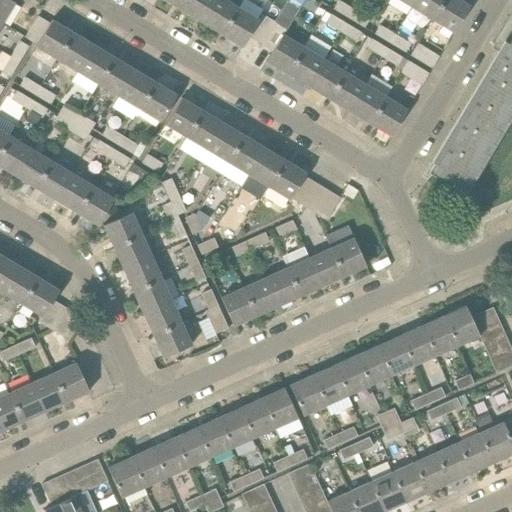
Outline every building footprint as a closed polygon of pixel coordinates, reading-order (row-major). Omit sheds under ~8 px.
[(0,0),(0,22),(2,24),(14,3),(9,0),(0,0)] [(163,0),(180,10),(186,0),(163,0)] [(186,0),(180,10),(201,22),(214,0),(186,0)] [(214,0),(201,22),(221,35),(238,8),(225,0),(214,0)] [(287,0),(275,22),(304,39),(317,17),(288,0),(287,0)] [(397,0),(412,9),(416,0),(397,0)] [(416,0),(412,9),(432,21),(444,0),(416,0)] [(444,0),(432,21),(453,34),(469,6),(458,0),(444,0)] [(349,19),(354,10),(339,1),(333,10),(349,19)] [(248,38),(261,44),(274,23),(260,14),(257,19),(238,8),(221,35),(242,47),(248,38)] [(349,19),(364,29),(370,19),(354,10),(349,19)] [(340,33),(346,24),(330,15),(324,24),(340,33)] [(25,38),(37,45),(49,24),(38,17),(25,38)] [(72,33),(52,20),(49,24),(37,45),(35,47),(56,60),(72,33)] [(287,74),(303,48),(284,36),(287,30),(274,23),(261,44),(272,52),(266,62),(287,74)] [(340,33),(356,42),(361,34),(346,24),(340,33)] [(390,44),(395,35),(379,26),(374,35),(390,44)] [(511,28),(510,32),(511,32),(511,39),(509,45),(493,70),(478,96),(463,121),(447,147),(432,173),(467,193),(482,168),(498,142),(511,118),(511,28)] [(56,60),(77,72),(93,45),(72,33),(56,60)] [(405,53),(410,44),(395,35),(390,44),(405,53)] [(381,57),(386,48),(371,39),(366,48),(381,57)] [(11,57),(20,62),(29,47),(20,42),(11,57)] [(431,69),(439,57),(417,44),(410,56),(431,69)] [(91,96),(98,85),(114,58),(93,45),(77,72),(70,83),(91,96)] [(287,74),(308,87),(324,60),(303,48),(287,74)] [(397,67),(402,58),(386,48),(381,57),(397,67)] [(1,73),(10,78),(20,62),(11,57),(1,73)] [(98,85),(119,97),(135,70),(114,58),(98,85)] [(308,87),(328,99),(345,73),(324,60),(308,87)] [(421,86),(428,74),(407,61),(400,74),(421,86)] [(119,97),(139,110),(156,82),(135,70),(119,97)] [(328,99),(349,112),(365,85),(345,73),(328,99)] [(349,112),(370,124),(386,97),(391,88),(371,76),(365,85),(349,112)] [(35,96),(40,87),(24,78),(19,87),(35,96)] [(156,82),(139,110),(140,110),(160,122),(176,95),(156,82)] [(50,105),(56,96),(40,87),(35,96),(50,105)] [(27,110),(32,101),(16,92),(11,100),(27,110)] [(370,124),(390,137),(407,110),(386,97),(370,124)] [(165,125),(186,138),(202,111),(181,99),(165,125)] [(42,119),(47,110),(32,101),(27,110),(42,119)] [(61,110),(59,113),(75,123),(80,115),(64,105),(61,110)] [(186,138),(207,150),(223,124),(202,111),(186,138)] [(70,132),(75,123),(59,113),(54,122),(70,132)] [(80,115),(75,123),(90,132),(92,129),(95,124),(80,115)] [(85,141),(90,132),(75,123),(70,132),(85,141)] [(207,150),(227,163),(243,136),(223,124),(207,150)] [(117,146),(123,137),(107,127),(101,136),(117,146)] [(0,152),(9,137),(0,130),(0,152)] [(227,163),(248,175),(264,149),(243,136),(227,163)] [(0,152),(0,167),(14,176),(30,149),(9,137),(0,152)] [(123,137),(117,146),(132,155),(137,145),(123,137)] [(109,159),(115,151),(98,141),(93,150),(109,159)] [(14,176),(35,189),(51,162),(30,149),(14,176)] [(248,175),(269,188),(285,161),(264,149),(248,175)] [(124,168),(129,160),(115,151),(109,159),(124,168)] [(157,173),(163,164),(147,155),(141,164),(157,173)] [(285,161),(269,188),(289,200),(290,199),(304,177),(306,174),(285,161)] [(35,189),(56,201),(72,174),(51,162),(35,189)] [(56,201),(76,214),(93,187),(72,174),(56,201)] [(290,199),(302,206),(316,184),(304,177),(290,199)] [(171,202),(180,198),(171,179),(161,183),(171,202)] [(302,206),(314,214),(327,191),(316,184),(302,206)] [(97,226),(99,223),(113,199),(93,187),(76,214),(97,226)] [(314,214),(326,221),(339,198),(327,191),(314,214)] [(171,202),(177,216),(186,212),(180,198),(171,202)] [(178,219),(177,216),(171,202),(162,206),(170,223),(178,219)] [(113,248),(141,235),(131,213),(103,226),(113,248)] [(192,235),(202,231),(194,214),(184,219),(192,235)] [(177,239),(185,236),(178,219),(170,223),(177,239)] [(279,238),(297,231),(292,221),(275,228),(279,238)] [(253,250),(269,242),(265,233),(249,240),(253,250)] [(123,270),(151,257),(141,235),(113,248),(123,270)] [(201,255),(218,248),(214,238),(197,246),(201,255)] [(330,248),(344,277),(366,267),(353,238),(330,248)] [(236,258),(253,250),(249,240),(231,248),(236,258)] [(188,266),(198,262),(191,246),(181,251),(188,266)] [(322,287),(344,277),(330,248),(309,258),(322,287)] [(207,270),(224,262),(220,253),(203,261),(207,270)] [(0,291),(1,292),(17,266),(0,255),(0,291)] [(133,292),(161,279),(151,257),(123,270),(133,292)] [(300,297),(322,287),(309,258),(287,268),(300,297)] [(196,284),(206,279),(198,262),(188,266),(196,284)] [(1,292),(22,305),(38,278),(17,266),(1,292)] [(277,307),(300,297),(287,268),(265,278),(277,307)] [(41,317),(52,301),(59,290),(38,278),(22,305),(41,317)] [(255,317),(277,307),(265,278),(242,288),(255,317)] [(143,314),(170,301),(161,279),(133,292),(143,314)] [(233,327),(255,317),(242,288),(220,298),(233,327)] [(208,310),(218,306),(211,290),(201,294),(208,310)] [(38,323),(52,331),(65,308),(52,301),(41,317),(38,323)] [(153,336),(180,323),(170,301),(143,314),(153,336)] [(215,335),(228,329),(218,306),(208,310),(205,312),(215,335)] [(476,329),(471,318),(466,306),(443,316),(457,346),(479,336),(476,329)] [(52,331),(64,338),(78,316),(65,308),(52,331)] [(476,329),(498,319),(493,308),(471,318),(476,329)] [(435,356),(457,346),(443,316),(421,326),(435,356)] [(481,341),(503,331),(498,319),(476,329),(479,336),(481,341)] [(163,358),(190,346),(180,323),(153,336),(163,358)] [(413,366),(435,356),(421,326),(399,336),(413,366)] [(486,352),(508,342),(503,331),(481,341),(486,352)] [(391,376),(413,366),(399,336),(377,346),(391,376)] [(18,355),(35,348),(31,338),(14,346),(18,355)] [(491,363),(511,353),(511,351),(508,342),(486,352),(491,363)] [(0,358),(2,363),(18,355),(14,346),(0,352),(0,358)] [(369,386),(391,376),(377,346),(355,356),(369,386)] [(496,374),(511,366),(511,353),(491,363),(496,374)] [(346,396),(369,386),(355,356),(333,366),(346,396)] [(53,373),(67,402),(89,392),(76,363),(53,373)] [(324,406),(346,396),(333,366),(311,376),(324,406)] [(45,412),(67,402),(53,373),(32,383),(45,412)] [(458,391),(473,384),(469,375),(454,382),(458,391)] [(302,416),(324,406),(311,376),(289,386),(302,416)] [(22,422),(45,412),(32,383),(9,393),(22,422)] [(275,428),(297,418),(284,388),(262,398),(275,428)] [(430,404),(445,397),(440,388),(425,394),(430,404)] [(0,431),(0,432),(22,422),(9,393),(0,397),(0,431)] [(414,411),(430,404),(425,394),(410,401),(414,411)] [(442,404),(447,414),(461,407),(457,397),(442,404)] [(253,438),(275,428),(262,398),(239,408),(253,438)] [(430,421),(447,414),(442,404),(426,412),(430,421)] [(231,448),(253,438),(239,408),(217,418),(231,448)] [(390,425),(399,420),(394,409),(385,413),(390,425)] [(375,417),(380,426),(381,429),(390,425),(385,413),(382,414),(375,417)] [(209,458),(231,448),(217,418),(195,428),(209,458)] [(404,438),(419,432),(412,418),(400,423),(398,424),(402,433),(404,438)] [(511,418),(503,422),(502,422),(480,432),(494,462),(511,453),(511,418)] [(386,441),(402,433),(398,424),(400,423),(399,420),(390,425),(381,429),(386,441)] [(343,443),(357,437),(353,427),(339,433),(343,443)] [(187,468),(209,458),(195,428),(173,438),(187,468)] [(472,472),(494,462),(480,432),(458,442),(472,472)] [(327,450),(343,443),(339,433),(322,441),(327,450)] [(165,478),(187,468),(173,438),(151,448),(165,478)] [(358,454),(373,447),(368,438),(353,444),(358,454)] [(450,482),(472,472),(458,442),(436,452),(450,482)] [(342,460),(358,454),(353,444),(338,451),(342,460)] [(144,487),(165,478),(151,448),(129,458),(146,496),(147,495),(144,487)] [(287,457),(292,466),(307,459),(303,450),(287,457)] [(428,492),(450,482),(436,452),(414,462),(428,492)] [(276,473),(292,466),(287,457),(272,463),(276,473)] [(128,504),(146,496),(129,458),(107,468),(121,498),(124,496),(128,504)] [(96,486),(99,485),(107,481),(108,481),(98,460),(86,465),(96,486)] [(406,502),(428,492),(414,462),(392,472),(406,502)] [(292,486),(315,475),(310,464),(287,474),(292,486)] [(85,491),(96,486),(86,465),(75,470),(85,491)] [(244,476),(248,486),(263,479),(259,469),(244,476)] [(74,496),(85,491),(75,470),(64,475),(74,496)] [(384,511),(406,502),(392,472),(371,482),(384,511)] [(62,502),(74,496),(64,475),(53,480),(62,502)] [(297,497),(320,486),(315,475),(292,486),(297,497)] [(233,493),(248,486),(244,476),(228,483),(233,493)] [(51,507),(62,502),(53,480),(41,485),(51,507)] [(357,511),(383,511),(384,511),(371,482),(348,492),(357,511)] [(246,505),(268,496),(263,485),(241,494),(246,505)] [(302,508),(325,497),(320,486),(297,497),(302,508)] [(215,489),(200,496),(204,505),(219,498),(215,489)] [(357,511),(348,492),(327,501),(330,509),(331,511),(357,511)] [(189,511),(204,505),(200,496),(185,503),(189,511)] [(249,511),(261,511),(273,507),(268,496),(246,505),(249,511)] [(44,511),(80,511),(74,497),(51,507),(44,510),(44,511)] [(304,511),(322,511),(330,509),(327,501),(325,497),(302,508),(304,511)] [(212,511),(223,507),(219,498),(204,505),(206,511),(212,511)]
